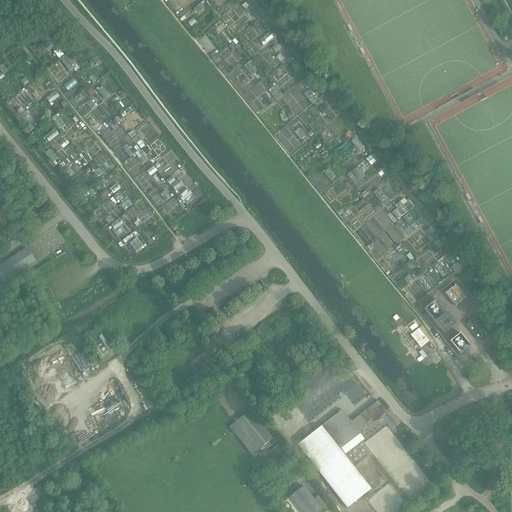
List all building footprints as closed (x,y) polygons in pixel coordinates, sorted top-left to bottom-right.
[(9,230),(16,240),(20,237),(13,227),(9,230)] [(9,261),(0,266),(0,281),(1,284),(35,262),(27,249),(9,261)] [(466,298),(455,285),(445,294),(455,307),(466,298)] [(455,325),(446,313),(435,300),(423,310),(434,323),(443,335),(455,325)] [(490,335),(476,317),(466,325),(480,343),(490,335)] [(418,329),(410,336),(421,348),(429,342),(418,329)] [(469,344),(460,333),(449,342),(458,353),(469,344)] [(368,428),(387,413),(377,401),(359,416),(351,423),(341,411),(321,428),(298,446),(347,508),(371,490),(340,451),(360,434),(359,433),(367,427),(368,428)] [(259,450),(262,453),(271,446),(268,442),(272,439),(250,411),(229,427),(252,456),(259,450)] [(304,487),(290,498),(301,511),(318,511),(321,510),(304,487)] [(323,509),(328,505),(320,495),(316,498),(323,509)]
